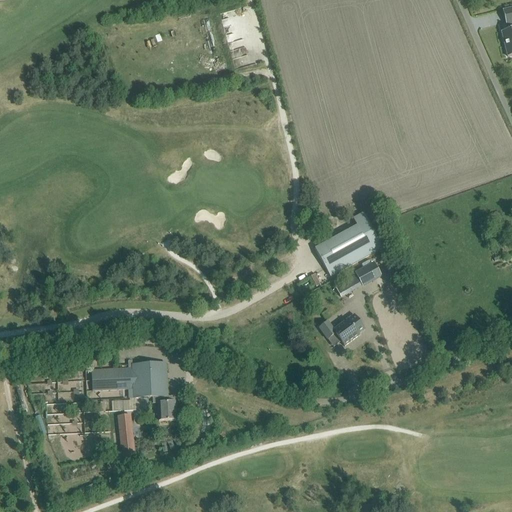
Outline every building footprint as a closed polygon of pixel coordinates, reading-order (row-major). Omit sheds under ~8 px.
[(501,32),(507,57),(511,55),(511,8),(502,11),(505,25),(507,24),(507,25),(509,30),(501,32)] [(330,277),(383,248),(367,220),(315,249),(330,277)] [(380,276),(377,270),(374,264),(356,274),(362,286),(366,284),(380,276)] [(351,342),(360,335),(358,334),(365,329),(354,315),(334,330),(328,322),(320,328),(328,339),(336,334),(345,346),(351,342)] [(132,369),(92,371),(92,381),(93,392),(133,390),(134,399),(157,397),(158,403),(168,403),(168,397),(166,364),(132,365),(132,369)] [(168,403),(158,403),(159,422),(176,421),(175,403),(168,403)] [(117,416),(122,464),(136,462),(131,415),(117,416)] [(93,484),(81,489),(84,494),(95,489),(93,484)]
